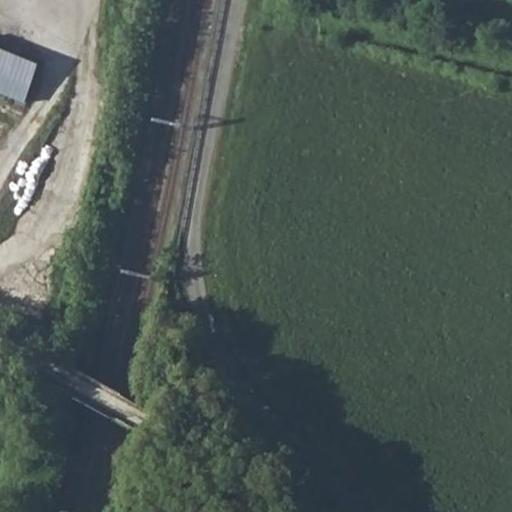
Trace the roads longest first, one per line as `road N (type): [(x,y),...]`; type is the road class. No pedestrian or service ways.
road 1 (unclassified): [(359,511),(227,362),(201,294),(194,210),(238,0)]
road 2 (unclassified): [(274,511),(167,425),(0,335)]
